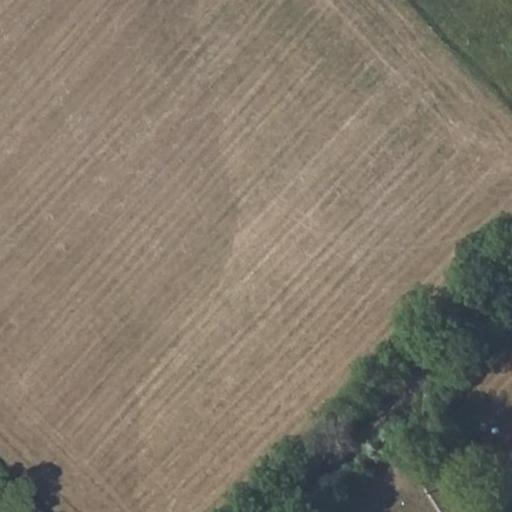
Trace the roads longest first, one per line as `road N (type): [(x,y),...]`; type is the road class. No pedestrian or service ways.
road 1 (track): [(295,511),(511,294)]
road 2 (track): [(485,511),(411,396)]
